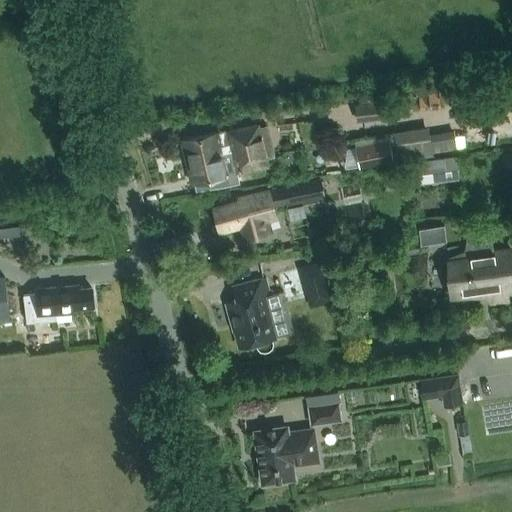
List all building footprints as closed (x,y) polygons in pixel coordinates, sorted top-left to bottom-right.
[(441,91),(418,94),(420,110),(432,109),(432,111),(443,110),(441,91)] [(358,121),(412,115),(410,99),(387,102),(386,98),(362,100),(362,105),(356,105),(358,121)] [(185,162),(267,143),(262,123),(233,130),(222,132),(222,131),(180,141),(185,162)] [(428,127),(393,132),(398,161),(433,156),(433,152),(456,148),(454,136),(453,131),(430,134),(428,127)] [(464,135),(454,136),(456,148),(465,147),(464,135)] [(396,161),(393,139),(358,145),(361,167),(396,161)] [(267,143),(185,162),(190,184),(232,174),(232,173),(242,170),(272,163),(267,143)] [(408,161),(411,184),(461,178),(459,156),(408,161)] [(273,209),(324,199),(321,183),(258,196),(239,201),(240,203),(215,210),(221,233),(241,227),(244,238),(270,231),(267,222),(276,219),(273,209)] [(476,200),(463,201),(464,213),(477,212),(476,200)] [(19,226),(0,228),(0,238),(20,236),(19,226)] [(492,306),(511,303),(511,296),(510,283),(511,282),(511,254),(511,250),(494,253),(491,235),(467,238),(469,256),(448,259),(451,277),(453,295),(489,290),(492,306)] [(330,301),(319,263),(301,269),(312,306),(330,301)] [(4,277),(0,277),(0,320),(9,320),(4,277)] [(272,338),(284,335),(279,319),(275,320),(268,295),(269,295),(265,278),(236,285),(240,299),(225,303),(230,322),(234,321),(241,347),(256,343),(257,347),(260,350),(264,351),(268,350),(272,347),(273,342),(272,338)] [(36,293),(24,295),(26,322),(56,319),(55,313),(72,311),(71,307),(94,305),(92,288),(79,289),(78,285),(36,289),(36,293)] [(460,375),(423,380),(426,398),(444,395),(445,406),(464,403),(460,375)] [(340,393),(308,396),(309,406),(312,424),(343,420),(341,402),(340,393)] [(467,421),(456,422),(458,436),(469,434),(467,421)] [(287,433),(286,427),(255,431),(262,483),(266,482),(266,485),(281,483),(281,480),(294,478),(292,465),(318,461),(313,429),(287,433)] [(449,453),(435,455),(437,465),(450,463),(449,453)]
